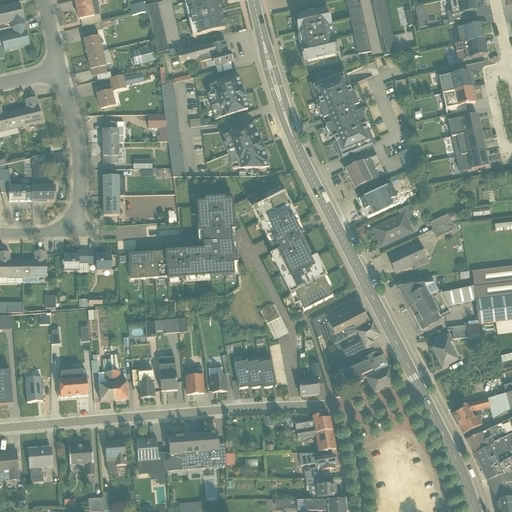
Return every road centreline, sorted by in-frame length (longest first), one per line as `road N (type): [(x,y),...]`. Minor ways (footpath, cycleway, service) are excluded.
road 1 (primary): [(416,386),(294,147),(253,0)]
road 2 (residential): [(0,432),(332,406),(346,423)]
road 3 (residential): [(72,234),(78,184),(58,70)]
road 4 (primary): [(476,511),(416,386)]
